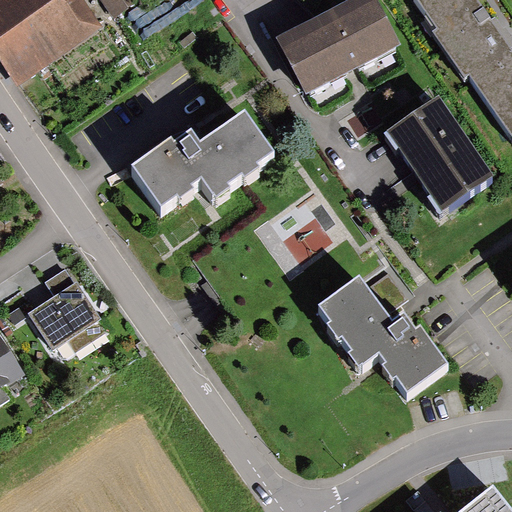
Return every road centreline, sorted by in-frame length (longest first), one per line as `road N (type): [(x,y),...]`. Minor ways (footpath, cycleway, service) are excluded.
road 1 (residential): [(0,102),(283,511)]
road 2 (residential): [(324,511),(425,453),(511,434)]
